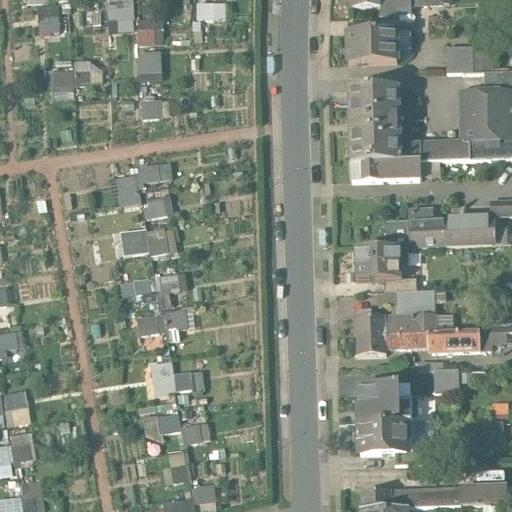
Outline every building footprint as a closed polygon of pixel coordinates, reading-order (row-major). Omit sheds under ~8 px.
[(116,33),(133,33),(132,0),(105,1),(106,22),(115,22),(116,33)] [(355,0),(355,10),(382,9),(382,0),(355,0)] [(382,0),(382,9),(413,8),(413,0),(382,0)] [(511,16),(511,0),(502,0),(503,17),(511,16)] [(226,18),(226,3),(195,3),(195,18),(226,18)] [(59,33),(59,7),(36,7),(36,33),(59,33)] [(349,36),(352,36),(370,35),(370,25),(349,26),(349,36)] [(136,31),(136,45),(161,45),(161,31),(136,31)] [(352,36),(353,65),(400,64),(399,34),(370,35),(352,36)] [(447,51),(448,76),(487,75),(490,75),(490,50),(447,51)] [(136,53),(137,75),(160,73),(159,51),(136,53)] [(89,85),(89,62),(73,62),(73,85),(89,85)] [(72,90),(71,65),(46,66),(47,91),(72,90)] [(487,85),(487,94),(511,94),(511,74),(490,75),(487,75),(487,85)] [(351,94),(352,143),(400,142),(399,92),(351,94)] [(462,141),(469,141),(511,139),(511,94),(487,94),(461,95),(462,141)] [(157,120),(156,97),(138,98),(139,121),(157,120)] [(511,139),(469,141),(469,176),(511,175),(511,139)] [(462,141),(419,142),(420,178),(469,176),(469,141),(462,141)] [(419,142),(400,142),(352,143),(353,179),(420,178),(419,142)] [(149,184),(172,181),(169,163),(137,167),(138,176),(115,179),(118,206),(151,202),(149,184)] [(141,205),(143,221),(172,217),(170,200),(141,205)] [(511,204),(492,205),(492,224),(507,223),(511,223),(511,204)] [(411,214),(411,227),(412,253),(497,251),(497,250),(497,241),(493,241),(492,224),(435,224),(435,213),(411,214)] [(507,223),(492,224),(493,241),(497,241),(497,250),(508,250),(507,223)] [(401,253),(412,253),(411,227),(389,227),(390,253),(401,253)] [(171,230),(120,233),(121,257),(172,255),(171,230)] [(356,285),(387,284),(402,284),(401,253),(390,253),(355,253),(356,285)] [(121,282),(122,309),(169,307),(168,293),(177,293),(176,278),(121,282)] [(387,284),(387,297),(419,296),(418,284),(402,284),(387,284)] [(400,310),(400,320),(437,319),(437,308),(448,307),(448,296),(419,296),(387,297),(380,297),(380,310),(400,310)] [(134,317),(136,337),(186,332),(184,312),(134,317)] [(430,352),(430,338),(455,337),(455,319),(437,319),(400,320),(387,320),(387,339),(388,353),(430,352)] [(358,320),(359,339),(387,339),(387,320),(358,320)] [(511,327),(490,328),(490,337),(503,337),(511,336),(511,327)] [(0,355),(13,354),(12,336),(0,336),(0,355)] [(482,337),(455,337),(430,338),(430,352),(431,356),(482,355),(482,337)] [(490,337),(482,337),(482,355),(494,355),(494,348),(503,348),(503,337),(490,337)] [(388,353),(387,339),(359,339),(359,358),(388,357),(388,353)] [(422,385),(433,384),(431,371),(444,370),(443,363),(419,367),(422,385)] [(173,364),(149,365),(151,396),(202,393),(201,373),(173,375),(173,364)] [(465,375),(438,375),(438,399),(465,399),(465,375)] [(357,394),(358,425),(408,425),(417,424),(416,393),(357,394)] [(27,425),(26,396),(0,397),(0,399),(2,427),(27,425)] [(178,417),(145,419),(146,434),(179,433),(178,417)] [(502,435),(502,422),(488,422),(488,436),(502,435)] [(182,447),(209,442),(206,424),(179,429),(182,447)] [(358,425),(359,458),(393,457),(408,457),(408,425),(358,425)] [(9,464),(27,463),(26,443),(8,444),(9,464)] [(7,448),(0,448),(0,478),(9,478),(7,448)] [(182,455),(167,457),(172,485),(186,483),(182,455)] [(393,457),(393,469),(420,469),(420,457),(408,457),(393,457)] [(23,511),(35,511),(34,487),(22,487),(23,511)] [(192,505),(213,503),(212,487),(191,489),(192,505)] [(458,490),(458,494),(459,508),(504,506),(504,489),(458,490)] [(417,511),(459,511),(459,508),(458,494),(361,497),(361,511),(417,511)] [(0,499),(0,511),(20,511),(20,499),(0,499)] [(158,505),(159,511),(192,511),(190,500),(158,505)]
